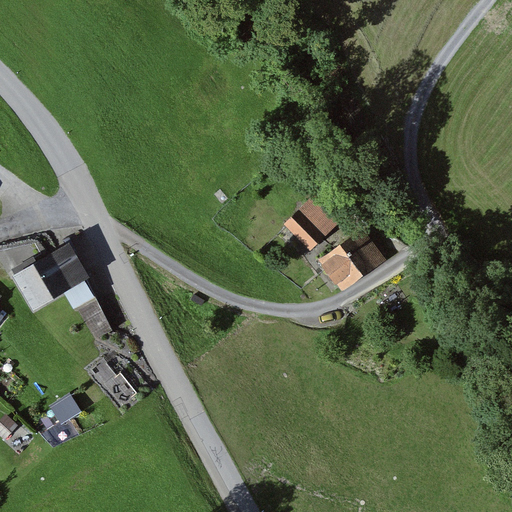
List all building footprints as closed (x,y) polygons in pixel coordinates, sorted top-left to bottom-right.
[(342,224),(317,200),(292,226),(316,249),(342,224)] [(389,261),(367,231),(326,262),(348,292),(389,261)] [(76,247),(18,279),(35,310),(93,279),(76,247)] [(76,392),(52,403),(61,421),(84,411),(76,392)] [(57,427),(66,443),(94,428),(85,412),(57,427)]
